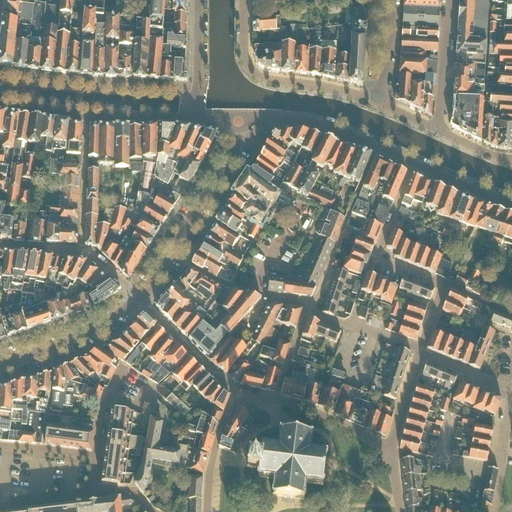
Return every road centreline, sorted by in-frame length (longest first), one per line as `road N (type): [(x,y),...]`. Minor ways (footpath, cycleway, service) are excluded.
road 1 (residential): [(139,298),(236,147),(239,119)]
road 2 (residential): [(374,102),(251,71),(244,0)]
road 3 (residential): [(413,164),(310,121),(239,119)]
road 4 (residential): [(420,350),(255,293)]
road 5 (residential): [(238,393),(302,408),(388,452)]
road 6 (residential): [(0,365),(70,340),(139,298)]
road 7 (residential): [(139,298),(238,393)]
road 8 (residential): [(80,251),(86,118)]
road 9 (residential): [(449,0),(438,131)]
road 10 (residential): [(207,511),(213,456),(238,393)]
road 11 (residential): [(495,511),(511,392)]
